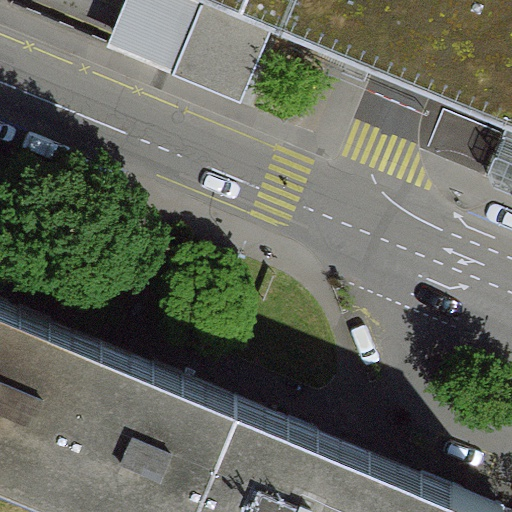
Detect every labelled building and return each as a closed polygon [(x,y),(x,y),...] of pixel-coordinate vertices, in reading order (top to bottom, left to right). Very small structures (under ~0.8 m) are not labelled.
[(202,0),(135,0),(117,45),(183,73),(200,31),(192,27),(202,0)] [(511,0),(202,0),(192,27),(200,31),(183,73),(243,99),(275,22),(408,76),(511,119),(511,0)] [(101,339),(0,298),(0,467),(42,484),(101,339)] [(192,511),(238,395),(101,339),(42,484),(107,511),(192,511)] [(346,511),(371,451),(238,395),(192,511),(346,511)] [(501,511),(504,506),(371,451),(346,511),(501,511)]
